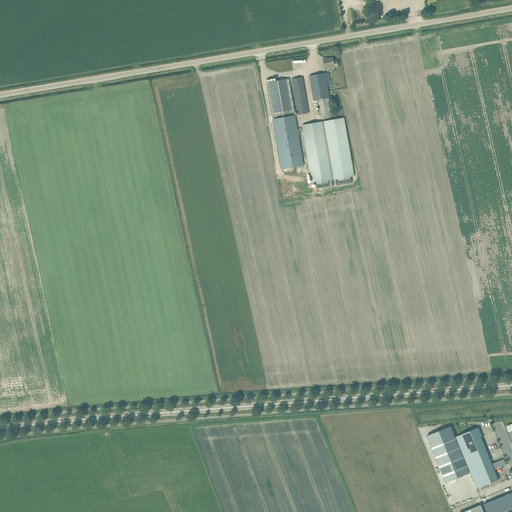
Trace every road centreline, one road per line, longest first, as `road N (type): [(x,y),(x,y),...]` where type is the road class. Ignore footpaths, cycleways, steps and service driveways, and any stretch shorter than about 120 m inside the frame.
road 1 (unclassified): [(511,9),(0,96)]
road 2 (primary): [(0,429),(511,384)]
